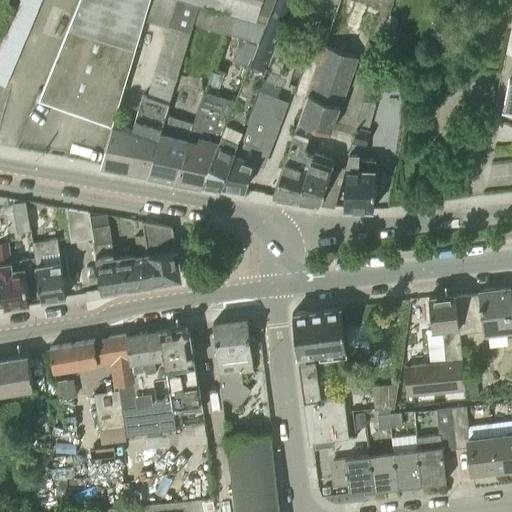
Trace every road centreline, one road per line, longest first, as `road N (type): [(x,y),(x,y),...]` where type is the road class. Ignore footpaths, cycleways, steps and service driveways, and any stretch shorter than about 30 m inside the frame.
road 1 (tertiary): [(265,234),(240,211),(0,165)]
road 2 (tertiary): [(0,337),(91,323),(140,305),(272,287)]
road 3 (residential): [(511,211),(265,234)]
road 4 (tertiary): [(272,287),(511,261)]
road 5 (residential): [(303,511),(272,287)]
